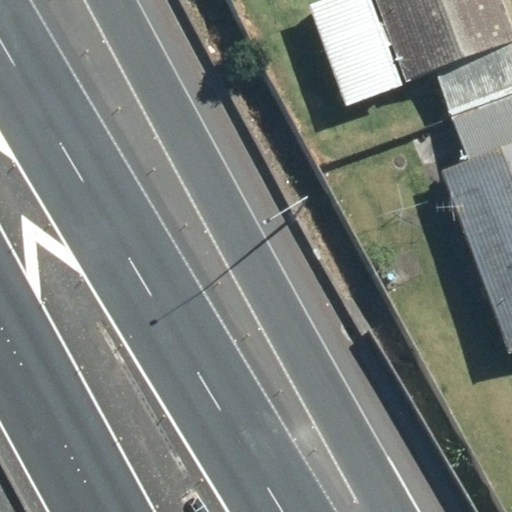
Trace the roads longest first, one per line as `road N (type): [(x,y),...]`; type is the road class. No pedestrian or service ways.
road 1 (motorway): [(110,0),(389,511)]
road 2 (motorway): [(0,36),(285,511)]
road 3 (motorway): [(0,323),(104,511)]
